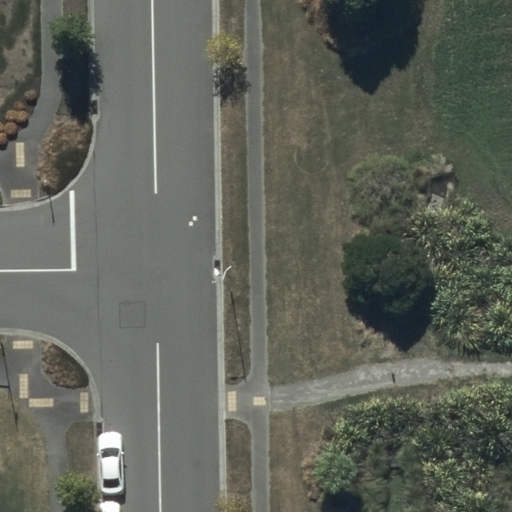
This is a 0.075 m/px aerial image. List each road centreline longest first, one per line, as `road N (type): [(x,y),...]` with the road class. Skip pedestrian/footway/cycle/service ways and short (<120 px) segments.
road 1 (residential): [(152,0),(156,265)]
road 2 (residential): [(156,265),(161,511)]
road 3 (residential): [(0,270),(156,265)]
